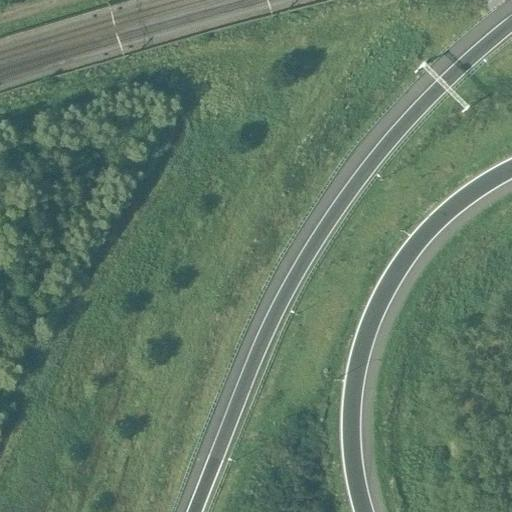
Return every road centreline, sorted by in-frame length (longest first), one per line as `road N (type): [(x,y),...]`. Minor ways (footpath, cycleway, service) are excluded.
road 1 (motorway): [(511,26),(429,95),(341,200),(252,362),(196,511)]
road 2 (motorway): [(364,511),(353,469),(352,399),(377,301),(437,218),(511,168)]
